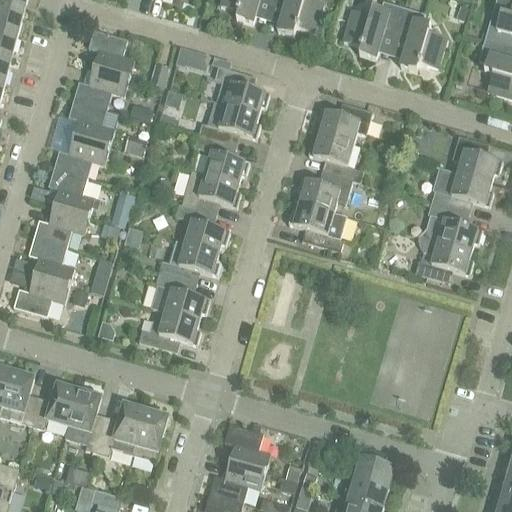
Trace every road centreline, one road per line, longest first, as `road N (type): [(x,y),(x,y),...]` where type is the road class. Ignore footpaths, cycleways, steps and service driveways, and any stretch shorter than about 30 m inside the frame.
road 1 (residential): [(0,246),(64,7),(309,75)]
road 2 (residential): [(209,398),(309,75)]
road 3 (residential): [(449,468),(209,398)]
road 4 (residential): [(209,398),(0,342)]
road 5 (residential): [(309,75),(511,136)]
